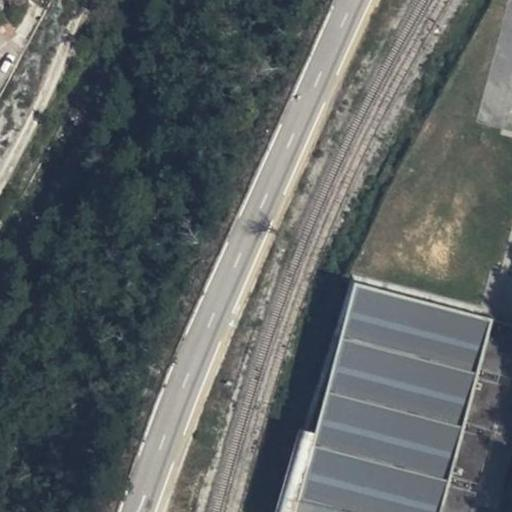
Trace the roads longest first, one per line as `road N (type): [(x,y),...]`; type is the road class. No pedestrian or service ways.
road 1 (secondary): [(137,511),(184,381),(354,0)]
road 2 (track): [(0,177),(83,0)]
